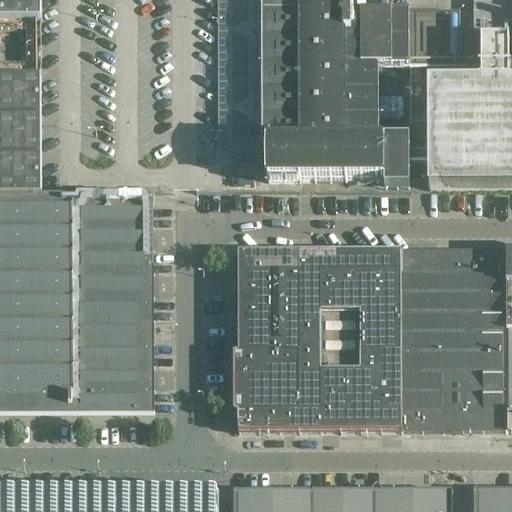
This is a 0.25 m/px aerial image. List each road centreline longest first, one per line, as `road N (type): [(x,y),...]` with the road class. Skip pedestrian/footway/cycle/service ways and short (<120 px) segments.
road 1 (unclassified): [(190,462),(189,232),(511,232)]
road 2 (unclassified): [(190,462),(511,464)]
road 3 (unclassified): [(0,463),(190,462)]
